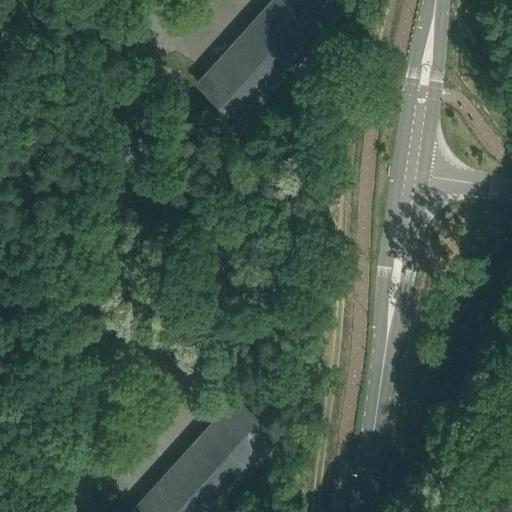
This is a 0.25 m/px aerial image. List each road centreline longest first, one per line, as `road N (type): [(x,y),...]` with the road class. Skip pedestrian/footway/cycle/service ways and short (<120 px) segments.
road 1 (secondary): [(397,171),(381,281),(385,358)]
road 2 (secondary): [(385,358),(410,273),(423,176)]
road 3 (secondary): [(423,176),(432,15)]
road 4 (secondary): [(432,15),(397,171)]
road 5 (secondary): [(385,358),(362,511)]
